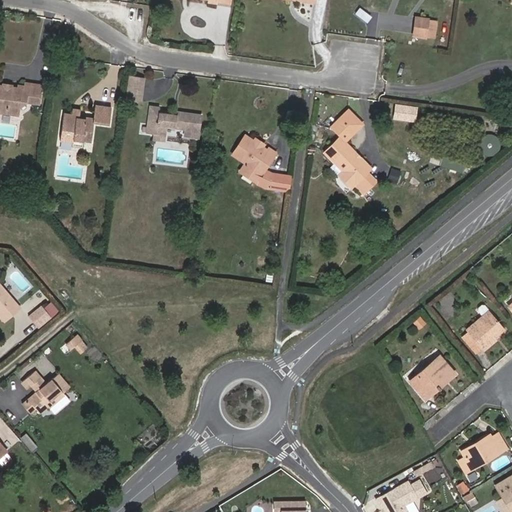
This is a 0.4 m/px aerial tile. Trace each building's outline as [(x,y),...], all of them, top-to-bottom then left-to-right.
[(440,18),(419,15),(416,31),(438,34),(440,18)] [(130,96),(145,98),(149,76),(133,74),(130,96)] [(30,100),(42,102),(46,83),(31,81),(30,83),(29,84),(24,83),(23,87),(15,86),(13,88),(9,87),(8,85),(1,84),(0,82),(0,108),(1,109),(20,113),(21,112),(21,108),(30,100)] [(87,138),(95,140),(98,120),(113,123),(116,104),(100,102),(98,115),(90,114),(89,116),(83,115),(83,113),(84,109),(76,108),(76,111),(68,110),(64,138),(78,140),(78,137),(86,138),(87,138)] [(187,132),(200,134),(203,111),(186,109),(185,112),(179,111),(164,108),(164,104),(154,103),(150,129),(157,130),(167,132),(168,122),(188,125),(187,132)] [(331,128),(341,137),(325,153),(344,171),(340,176),(353,188),(356,185),(368,172),(372,168),(364,160),(360,160),(357,157),(357,153),(345,141),(363,124),(349,110),(331,128)] [(266,145),(259,146),(258,138),(249,133),(237,151),(250,160),(249,162),(265,173),(268,168),(281,151),(273,145),(271,148),(267,145),(266,145)] [(269,141),(260,135),(258,138),(259,146),(266,145),(269,141)] [(245,169),(260,179),(265,173),(249,162),(245,169)] [(273,172),(268,168),(265,173),(260,179),(270,185),(274,186),(276,173),(273,172)] [(377,181),(368,172),(356,185),(365,194),(377,181)] [(274,186),(293,189),(295,175),(276,173),(274,186)] [(0,317),(3,320),(18,307),(0,285),(0,317)] [(26,316),(36,328),(49,317),(39,305),(26,316)] [(484,351),(497,340),(496,339),(494,338),(498,335),(505,329),(490,313),(468,331),(469,333),(482,349),(484,351)] [(70,342),(82,354),(91,345),(79,333),(70,342)] [(476,353),(482,349),(469,333),(463,337),(476,353)] [(445,376),(452,371),(439,357),(410,381),(425,399),(439,386),(436,383),(445,376)] [(55,400),(62,393),(68,387),(57,374),(44,385),(33,371),(20,382),(26,388),(34,381),(40,388),(21,404),(29,414),(34,409),(38,414),(47,407),(47,406),(46,404),(53,397),(55,400)] [(439,386),(448,379),(445,376),(436,383),(439,386)] [(47,407),(48,408),(64,395),(62,393),(55,400),(53,397),(46,404),(47,406),(47,407)] [(459,463),(466,475),(507,450),(498,435),(492,438),(491,436),(474,446),(476,448),(463,455),(465,459),(459,463)] [(474,446),(462,453),(463,455),(476,448),(474,446)] [(511,475),(496,485),(504,498),(511,511),(511,475)] [(417,511),(413,504),(435,491),(428,478),(419,484),(417,480),(385,498),(390,507),(394,504),(397,510),(397,511),(417,511)] [(460,495),(466,491),(464,486),(457,490),(460,495)] [(466,503),(476,498),(473,492),(464,498),(466,503)] [(503,511),(511,511),(504,498),(497,502),(503,511)] [(301,511),(304,511),(304,502),(274,503),(274,511),(280,511),(281,511),(280,511),(301,511)]
